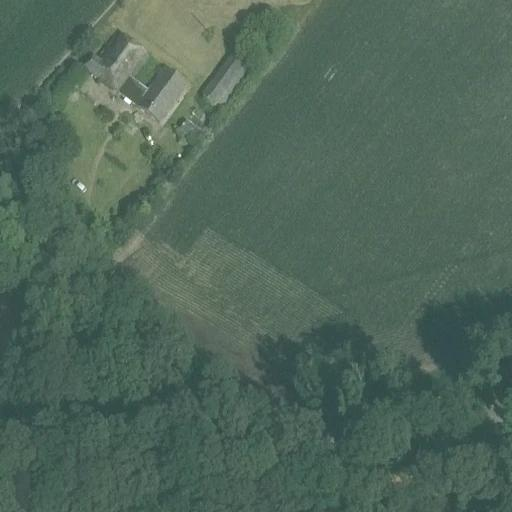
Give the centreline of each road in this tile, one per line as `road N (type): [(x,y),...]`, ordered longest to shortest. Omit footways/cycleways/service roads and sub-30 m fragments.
road 1 (track): [(285,453),(0,184)]
road 2 (tertiary): [(0,508),(328,444)]
road 3 (tertiary): [(328,444),(511,409)]
